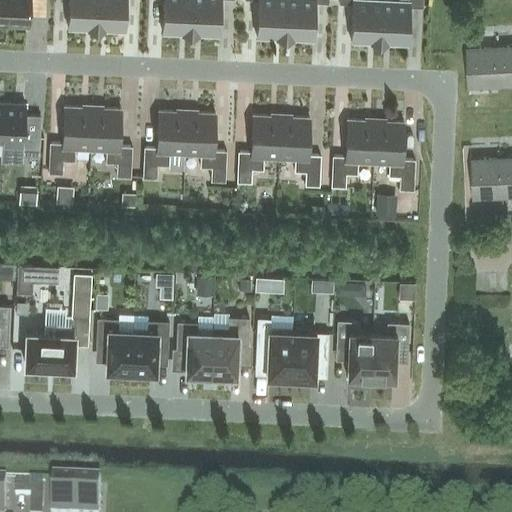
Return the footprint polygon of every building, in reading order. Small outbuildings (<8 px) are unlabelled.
[(8,0),(0,0),(0,23),(7,24),(8,0)] [(29,25),(30,0),(8,0),(7,24),(29,25)] [(69,0),(68,28),(96,30),(97,0),(69,0)] [(97,0),(96,30),(125,31),(126,0),(97,0)] [(164,0),(163,33),(191,34),(192,0),(164,0)] [(192,0),(191,34),(219,35),(221,0),(192,0)] [(255,0),(259,0),(257,37),(285,38),(286,0),(255,0)] [(286,0),(285,38),(314,40),(315,3),(329,3),(329,0),(286,0)] [(351,41),(379,43),(381,0),(375,0),(339,0),(339,4),(353,4),(351,41)] [(381,0),(379,43),(408,44),(409,7),(423,8),(423,0),(399,0),(399,1),(381,0)] [(511,46),(495,48),(497,84),(511,83),(511,46)] [(495,48),(467,49),(469,86),(497,84),(495,48)] [(1,153),(1,161),(23,162),(24,136),(40,136),(41,115),(25,114),(26,103),(4,102),(2,141),(1,153)] [(91,150),(93,108),(65,107),(63,144),(50,143),(49,174),(63,174),(63,161),(75,162),(75,150),(91,150)] [(93,108),(91,150),(107,151),(106,163),(117,164),(117,177),(131,178),(132,147),(120,146),(121,109),(93,108)] [(185,155),(187,112),(159,111),(157,148),(144,148),(143,178),(157,179),(158,166),(169,166),(170,154),(185,155)] [(187,112),(185,155),(201,155),(200,167),(212,168),(211,181),(225,182),(227,151),(214,151),(216,113),(187,112)] [(280,159),(282,116),(253,115),(252,152),(239,152),(237,182),(252,183),(252,170),(264,170),(264,158),(280,159)] [(282,116),(280,159),(296,160),(295,172),(306,172),(306,185),(320,186),(321,156),(309,155),(310,118),(282,116)] [(374,163),(376,121),(347,119),(346,157),(333,156),(331,187),(346,187),(346,174),(358,174),(358,162),(374,163)] [(376,121),(374,163),(389,164),(389,176),(400,176),(400,190),(414,190),(415,160),(402,159),(404,122),(376,121)] [(511,157),(500,158),(502,196),(511,195),(511,157)] [(500,158),(472,160),(474,198),(502,196),(500,158)] [(20,185),(19,203),(36,204),(37,186),(20,185)] [(72,205),(73,187),(57,186),(56,204),(72,205)] [(123,193),(123,205),(135,206),(135,193),(123,193)] [(396,215),(397,194),(378,193),(377,214),(396,215)] [(327,203),(326,214),(339,214),(339,204),(327,203)] [(18,263),(16,292),(31,293),(33,264),(18,263)] [(0,266),(0,278),(12,279),(13,267),(0,266)] [(73,270),(71,315),(88,316),(90,271),(73,270)] [(157,272),(156,286),(172,286),(173,272),(157,272)] [(197,275),(196,295),(212,296),(213,276),(197,275)] [(260,277),(259,287),(270,288),(271,278),(260,277)] [(239,278),(239,290),(251,290),(251,278),(239,278)] [(324,279),(324,292),(333,292),(333,279),(324,279)] [(336,279),(335,293),(346,294),(350,290),(350,280),(336,279)] [(95,292),(94,307),(106,308),(107,293),(95,292)] [(0,332),(8,333),(10,305),(0,304),(0,332)] [(131,371),(133,330),(118,330),(118,318),(97,317),(96,342),(107,343),(106,370),(131,371)] [(291,377),(293,331),(270,330),(271,318),(257,317),(256,356),(268,356),(267,376),(291,377)] [(228,328),(212,328),(212,333),(210,376),(236,377),(237,346),(248,346),(249,319),(229,318),(228,328)] [(133,330),(131,371),(155,372),(156,345),(168,345),(169,321),(148,320),(147,331),(133,330)] [(337,320),(336,347),(348,348),(347,376),(349,376),(348,380),(371,381),(373,332),(359,331),(359,321),(337,320)] [(197,332),(198,323),(177,322),(176,350),(187,350),(185,374),(210,376),(212,333),(197,332)] [(373,332),(371,381),(393,382),(393,378),(395,378),(396,350),(408,350),(409,323),(387,322),(387,333),(374,332),(373,332)] [(45,324),(44,334),(27,333),(25,365),(73,367),(75,325),(45,324)] [(327,359),(329,333),(293,331),(291,377),(314,378),(315,359),(327,359)] [(76,511),(78,481),(54,480),(52,511),(76,511)] [(78,481),(76,511),(100,511),(102,483),(78,481)]
